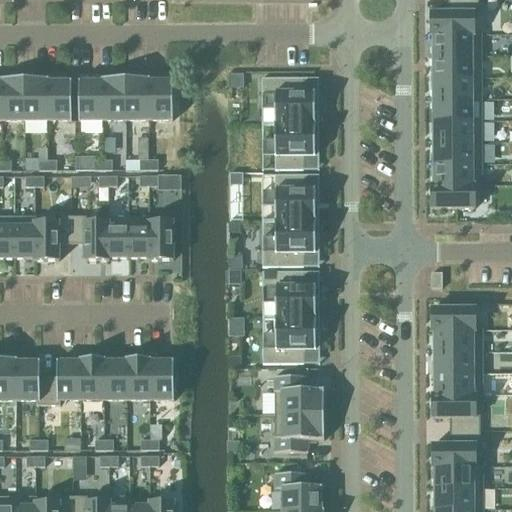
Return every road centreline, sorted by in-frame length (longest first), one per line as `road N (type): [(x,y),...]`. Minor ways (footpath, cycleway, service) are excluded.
road 1 (residential): [(0,39),(354,38)]
road 2 (residential): [(408,511),(403,250)]
road 3 (residential): [(353,251),(352,511)]
road 4 (residential): [(403,250),(401,37)]
road 5 (residential): [(354,38),(353,251)]
road 6 (residential): [(0,316),(170,313)]
